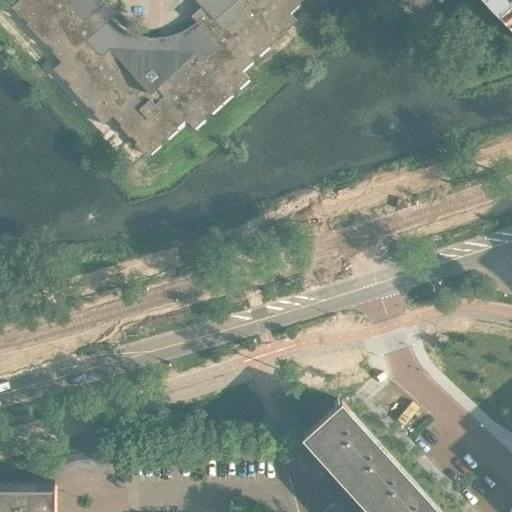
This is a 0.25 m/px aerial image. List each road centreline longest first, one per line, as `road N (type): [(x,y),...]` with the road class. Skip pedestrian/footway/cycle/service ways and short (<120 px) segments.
road 1 (secondary): [(0,394),(378,283)]
road 2 (secondary): [(362,230),(0,343)]
road 3 (residential): [(511,473),(414,389),(389,319)]
road 4 (secondary): [(511,183),(362,230)]
road 5 (secondary): [(378,283),(511,241)]
